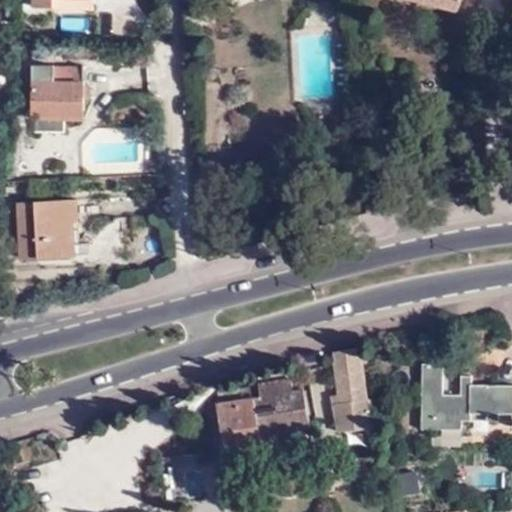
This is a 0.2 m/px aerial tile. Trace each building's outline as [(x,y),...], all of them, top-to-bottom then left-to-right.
[(94,0),(55,0),(55,8),(93,9),(94,0)] [(423,0),(459,10),(461,0),(423,0)] [(36,118),(65,118),(85,118),(87,67),(33,66),(32,117),(36,118)] [(27,116),(27,95),(16,96),(16,117),(27,116)] [(64,129),(65,118),(36,118),(36,129),(64,129)] [(77,220),(76,202),(20,205),(22,257),(73,257),(73,220),(77,220)] [(366,358),(364,347),(337,352),(341,376),(345,375),(349,403),(343,404),(346,423),(372,419),(362,359),(366,358)] [(426,363),(425,395),(434,395),(434,418),(465,419),(465,411),(472,411),(472,420),(511,419),(511,384),(472,384),(463,384),(462,395),(446,394),(446,364),(426,363)] [(463,374),(463,384),(472,384),(473,374),(463,374)] [(264,453),(262,437),(311,428),(305,390),(294,392),(292,380),(261,386),(262,398),(239,402),(238,393),(218,396),(219,405),(217,405),(225,459),(264,453)] [(434,395),(425,395),(424,428),(465,429),(465,419),(434,418),(434,395)] [(347,464),(324,469),(319,469),(322,485),(349,479),(347,464)]
